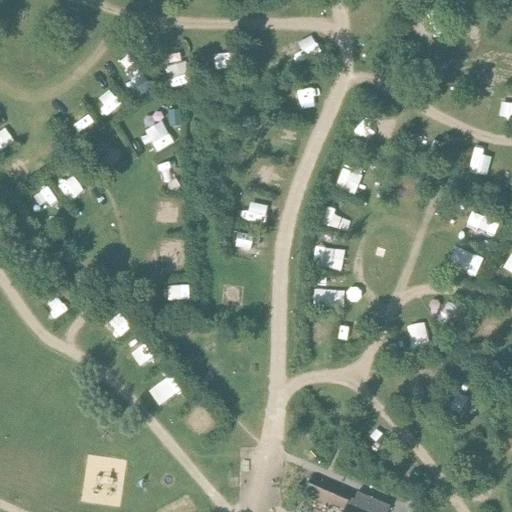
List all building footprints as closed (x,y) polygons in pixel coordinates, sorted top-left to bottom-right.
[(173,88),(189,84),(184,63),(168,67),(173,88)] [(97,97),(105,115),(121,108),(112,90),(97,97)] [(158,153),(178,141),(165,121),(145,133),(158,153)] [(0,142),(9,136),(0,124),(0,142)] [(358,193),(364,169),(345,164),(339,189),(358,193)] [(83,168),(66,182),(78,197),(95,184),(83,168)] [(396,201),(417,206),(421,185),(401,180),(396,201)] [(246,211),(272,213),(273,196),(247,194),(246,211)] [(43,224),(59,214),(48,197),(32,207),(43,224)] [(179,217),(178,197),(159,197),(159,218),(179,217)] [(328,224),(347,228),(352,208),(332,204),(328,224)] [(476,237),(497,238),(498,217),(476,216),(476,237)] [(257,252),(261,233),(242,230),(239,249),(257,252)] [(324,245),(322,266),(346,268),(347,247),(324,245)] [(481,273),(487,258),(471,251),(464,266),(481,273)] [(337,294),(336,275),(319,276),(320,295),(337,294)] [(191,283),(172,285),(173,299),(193,297),(191,283)] [(111,322),(122,335),(134,326),(123,313),(111,322)] [(418,342),(435,336),(430,320),(413,326),(418,342)] [(146,338),(125,355),(139,371),(159,353),(146,338)] [(163,394),(177,385),(167,370),(153,380),(163,394)] [(467,412),(472,396),(455,390),(449,406),(467,412)] [(209,402),(185,422),(198,437),(221,417),(209,402)] [(388,511),(391,507),(358,493),(355,501),(354,500),(351,506),(347,504),(353,491),(312,475),(307,488),(303,497),(330,508),(332,504),(345,510),(344,511),(388,511)]
